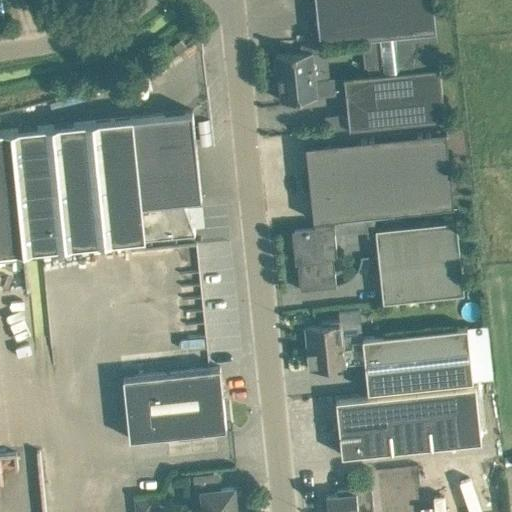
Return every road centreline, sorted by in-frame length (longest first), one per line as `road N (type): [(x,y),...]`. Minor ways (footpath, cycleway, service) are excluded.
road 1 (unclassified): [(282,511),(228,0)]
road 2 (unclassified): [(0,48),(92,33),(150,0)]
